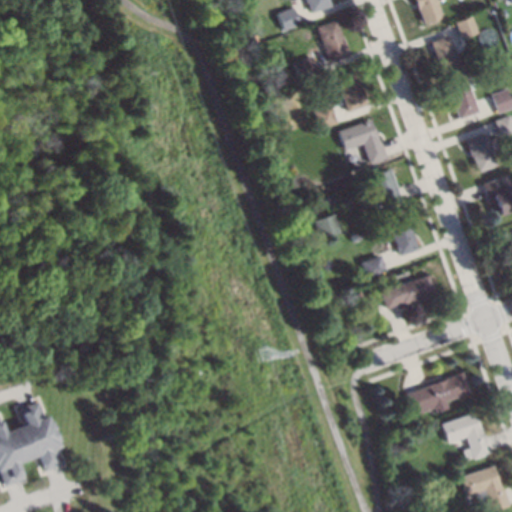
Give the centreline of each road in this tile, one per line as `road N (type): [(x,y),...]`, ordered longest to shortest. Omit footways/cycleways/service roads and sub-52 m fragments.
road 1 (residential): [(511,389),(370,0)]
road 2 (residential): [(511,315),(372,363)]
